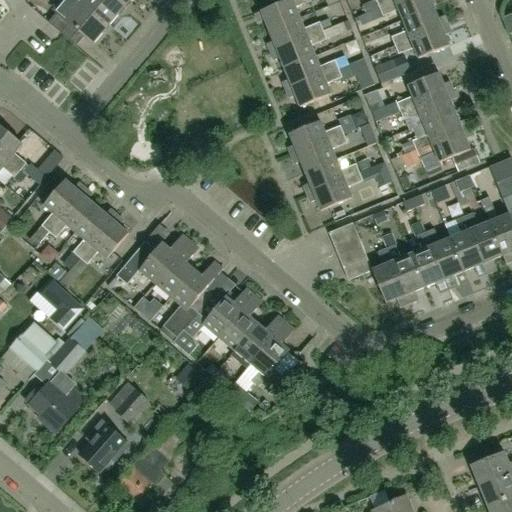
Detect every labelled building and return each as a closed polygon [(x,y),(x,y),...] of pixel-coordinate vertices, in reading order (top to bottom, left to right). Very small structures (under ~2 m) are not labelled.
[(68,0),(66,4),(49,23),(77,46),(84,37),(93,45),(108,27),(81,3),(77,0),(68,0)] [(77,0),(81,3),(108,27),(124,8),(114,0),(77,0)] [(131,0),(114,0),(124,8),(131,0)] [(271,31),(301,19),(297,9),(311,3),(310,0),(291,0),(256,14),(259,23),(267,21),(271,31)] [(375,0),(362,6),(365,15),(400,0),(375,0)] [(400,0),(365,15),(366,15),(380,9),(383,18),(399,11),(404,21),(434,9),(430,0),(400,0)] [(438,20),(434,9),(404,21),(408,32),(391,39),(395,47),(448,26),(444,17),(438,20)] [(271,31),(275,41),(266,45),(270,55),(324,33),(338,27),(338,26),(332,29),(329,19),(305,29),(301,19),(271,31)] [(341,35),(352,31),(349,22),(338,27),(341,35)] [(451,34),(448,26),(395,47),(398,55),(415,48),(420,60),(450,47),(445,36),(451,34)] [(324,33),(270,55),(272,60),(273,65),(278,63),(283,61),(285,66),(287,71),(302,64),(317,58),(315,53),(312,47),(320,44),(327,41),(324,33)] [(395,47),(391,39),(382,43),(386,51),(395,47)] [(286,82),(282,84),(283,88),(285,92),(339,71),(349,66),(349,65),(347,61),(346,57),(333,62),(321,68),(319,63),(317,58),(302,64),(287,71),(289,75),(290,80),(286,82)] [(374,69),(381,85),(400,77),(394,61),(374,69)] [(351,65),(349,66),(339,71),(342,79),(344,82),(356,77),(351,65)] [(339,71),(285,92),(288,100),(297,97),(302,108),(332,96),(328,85),(342,79),(339,71)] [(370,111),(375,123),(400,112),(453,91),(450,83),(443,86),(439,74),(408,86),(413,97),(397,104),(396,101),(385,105),(370,111)] [(420,115),(424,124),(454,112),(450,101),(456,99),(453,91),(400,112),(404,122),(420,115)] [(424,124),(428,135),(401,146),(404,155),(469,129),(465,120),(459,123),(454,112),(424,124)] [(362,113),(350,118),(355,129),(367,124),(362,113)] [(341,127),(325,134),(321,123),(291,135),(295,145),(287,148),(290,157),(352,132),(344,135),(341,127)] [(0,125),(0,153),(21,172),(27,164),(15,154),(23,145),(0,125)] [(366,143),(375,139),(373,135),(370,126),(361,129),(366,143)] [(469,129),(404,155),(408,164),(435,153),(440,164),(453,158),(458,172),(480,163),(474,149),(470,151),(466,140),(472,137),(469,129)] [(344,135),(290,157),(292,161),(294,166),(298,164),(302,162),(304,168),(306,173),(336,161),(334,156),(332,151),(340,148),(348,144),(346,140),(344,135)] [(0,172),(3,169),(15,179),(21,172),(0,153),(0,172)] [(390,161),(394,170),(408,164),(404,155),(390,161)] [(496,183),(511,176),(511,159),(491,169),(496,183)] [(360,172),(370,168),(367,160),(357,164),(360,172)] [(306,173),(310,184),(302,187),(306,195),(385,164),(384,163),(359,174),(356,165),(341,171),(336,161),(306,173)] [(40,187),(54,170),(44,163),(38,170),(31,164),(23,173),(40,187)] [(388,173),(385,164),(306,195),(309,204),(317,201),(322,212),(352,200),(348,189),(388,173)] [(511,176),(496,183),(502,198),(511,194),(511,176)] [(45,205),(54,213),(42,227),(49,234),(86,189),(79,183),(74,188),(66,180),(45,205)] [(445,187),(431,192),(436,204),(449,199),(445,187)] [(93,195),(86,189),(49,234),(57,240),(69,226),(77,232),(97,207),(89,200),(93,195)] [(490,198),(480,202),(488,224),(502,256),(505,265),(511,261),(511,252),(511,251),(511,195),(503,199),(509,215),(498,220),(490,198)] [(411,200),(416,210),(425,205),(422,196),(411,200)] [(416,210),(411,200),(403,203),(407,213),(416,210)] [(97,207),(77,232),(84,238),(72,254),(80,260),(117,216),(109,210),(105,215),(97,207)] [(0,232),(11,219),(0,210),(0,209),(0,232)] [(377,227),(389,222),(384,211),(372,216),(377,227)] [(473,214),(464,217),(487,272),(496,268),(493,260),(502,256),(488,224),(478,228),(473,214)] [(124,222),(117,216),(80,260),(88,266),(100,251),(108,259),(129,235),(120,227),(124,222)] [(459,235),(450,239),(464,272),(474,267),(477,276),(487,272),(464,217),(454,222),(459,235)] [(333,245),(358,236),(353,223),(328,234),(333,245)] [(464,272),(450,239),(440,243),(434,229),(426,233),(448,288),(458,284),(454,276),(464,272)] [(448,288),(426,233),(415,237),(421,251),(411,255),(424,288),(436,283),(439,292),(448,288)] [(155,285),(191,243),(182,236),(170,250),(162,243),(156,250),(146,242),(116,277),(127,286),(140,272),(155,285)] [(363,248),(358,236),(333,245),(338,258),(363,248)] [(191,243),(155,285),(172,298),(194,271),(187,264),(199,249),(191,243)] [(400,260),(395,247),(387,250),(390,258),(393,264),(397,274),(410,304),(419,301),(415,292),(424,288),(411,255),(400,260)] [(368,260),(363,248),(338,258),(343,270),(368,260)] [(53,250),(44,251),(40,256),(49,264),(58,254),(53,250)] [(390,258),(387,250),(378,254),(382,267),(373,271),(386,304),(397,299),(400,308),(410,304),(397,274),(393,264),(390,258)] [(373,272),(368,260),(343,270),(348,282),(373,272)] [(55,263),(47,273),(59,282),(67,273),(55,263)] [(194,271),(172,298),(181,306),(160,331),(174,343),(184,332),(184,331),(213,297),(206,290),(223,270),(214,263),(202,277),(194,271)] [(0,287),(5,292),(12,284),(0,273),(0,268),(1,267),(0,266),(0,287)] [(117,282),(114,279),(107,287),(110,290),(117,282)] [(63,329),(81,308),(52,281),(40,294),(58,309),(50,318),(63,329)] [(221,303),(213,297),(184,331),(184,332),(193,340),(205,327),(219,339),(254,296),(246,290),(233,304),(225,298),(221,303)] [(262,303),(254,296),(219,339),(234,352),(257,325),(249,318),(262,303)] [(143,299),(134,310),(140,315),(149,304),(143,299)] [(257,325),(234,352),(230,356),(247,370),(251,365),(286,323),(278,317),(265,332),(257,325)] [(85,321),(70,338),(87,354),(102,336),(85,321)] [(286,323),(251,365),(251,366),(227,394),(240,405),(249,395),(247,393),(255,385),(268,396),(283,378),(274,370),(289,352),(281,345),(294,330),(286,323)] [(26,333),(24,331),(8,349),(36,375),(64,343),(59,339),(52,347),(30,328),(26,333)] [(73,368),(56,353),(48,362),(60,373),(65,377),(73,368)] [(192,367),(181,381),(194,392),(206,379),(192,367)] [(292,381),(300,388),(306,381),(298,375),(292,381)] [(109,406),(130,424),(149,403),(128,384),(109,406)] [(63,398),(49,385),(43,392),(37,387),(24,401),(29,405),(46,421),(44,424),(55,434),(77,410),(76,409),(84,401),(71,389),(63,398)] [(103,421),(95,429),(85,440),(89,444),(79,455),(99,473),(101,474),(112,462),(115,464),(131,446),(103,421)] [(170,423),(140,459),(115,487),(137,506),(163,476),(160,473),(189,440),(170,423)] [(504,454),(471,468),(479,488),(511,474),(511,462),(508,464),(504,454)] [(511,474),(479,488),(487,508),(511,498),(511,474)] [(511,511),(511,498),(487,508),(488,511),(511,511)] [(408,511),(403,499),(388,505),(389,507),(376,511),(408,511)]
